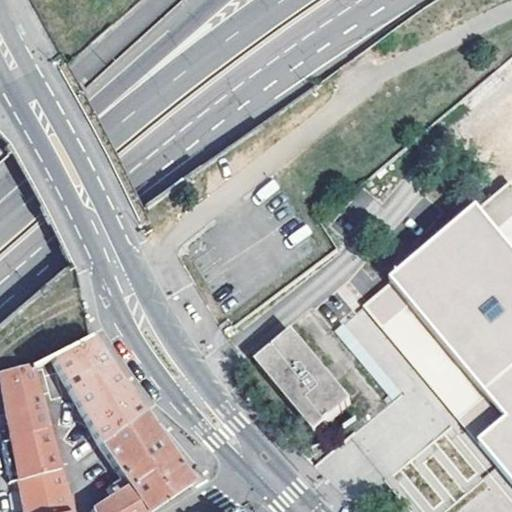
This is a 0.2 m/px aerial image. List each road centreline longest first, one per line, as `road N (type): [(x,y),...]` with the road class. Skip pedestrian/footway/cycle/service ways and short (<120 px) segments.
road 1 (secondary): [(258,471),(160,357),(0,46)]
road 2 (trunk): [(0,284),(246,78),(361,0)]
road 3 (trunk): [(281,0),(40,188)]
road 4 (trunk): [(215,0),(108,98),(40,188)]
